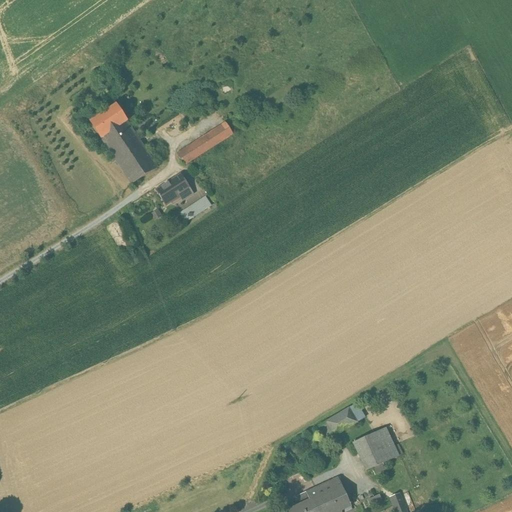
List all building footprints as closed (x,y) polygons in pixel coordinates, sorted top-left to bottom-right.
[(203,100),(186,109),(192,121),(210,112),(203,100)] [(116,105),(90,122),(89,122),(101,140),(102,139),(126,122),(127,122),(116,105)] [(253,112),(238,122),(238,123),(235,125),(232,119),(226,123),(232,133),(241,127),(241,128),(252,121),(251,121),(256,118),(253,112)] [(157,169),(139,141),(143,138),(138,131),(134,134),(126,122),(102,139),(132,184),(157,169)] [(226,123),(177,154),(184,165),(232,134),(232,133),(226,123)] [(180,175),(156,190),(166,205),(180,196),(182,200),(192,194),(180,175)] [(205,197),(185,210),(190,219),(211,206),(205,197)] [(157,211),(152,215),(155,220),(161,217),(157,211)] [(356,403),(347,408),(355,421),(364,415),(356,403)] [(347,408),(319,426),(325,436),(333,434),(355,421),(347,408)] [(382,434),(368,439),(377,467),(391,463),(382,434)] [(310,501),(286,511),(340,511),(350,506),(339,481),(315,492),(314,489),(306,493),(310,501)] [(369,500),(372,506),(384,501),(381,495),(369,500)]
